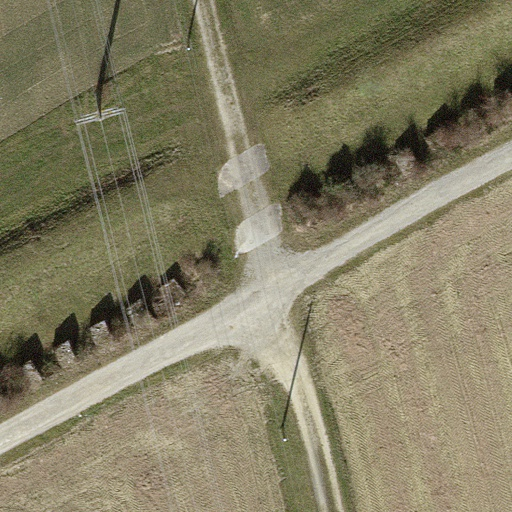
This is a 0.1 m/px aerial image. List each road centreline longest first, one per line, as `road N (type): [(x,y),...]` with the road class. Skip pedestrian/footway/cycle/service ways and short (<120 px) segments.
road 1 (track): [(0,446),(511,153)]
road 2 (track): [(203,0),(336,511)]
